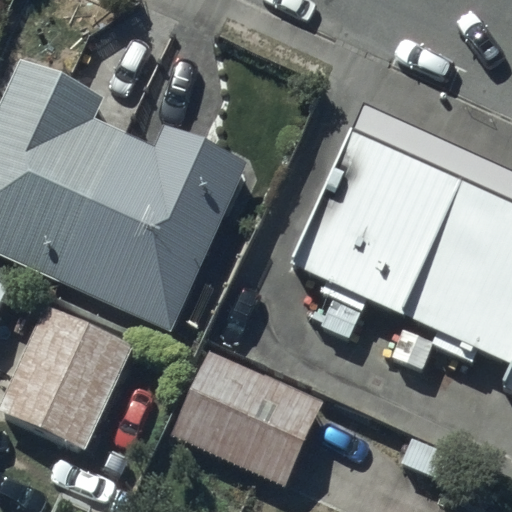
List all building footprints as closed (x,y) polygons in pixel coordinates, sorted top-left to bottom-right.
[(105,100),(23,64),(0,114),(0,258),(173,336),(249,166),(166,129),(156,153),(94,125),(105,100)] [(511,213),(353,137),(286,275),(502,378),(492,398),(511,407),(511,213)] [(0,280),(0,314),(13,287),(0,280)] [(48,310),(0,412),(0,415),(85,455),(134,350),(48,310)] [(326,403),(209,354),(172,442),(289,491),(326,403)]
